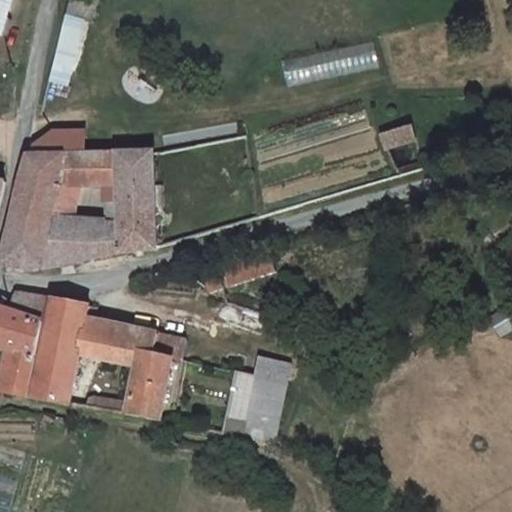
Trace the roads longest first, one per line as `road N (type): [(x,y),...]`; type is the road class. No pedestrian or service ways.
road 1 (unclassified): [(511,173),(66,283),(0,288)]
road 2 (unclassified): [(0,242),(59,0)]
